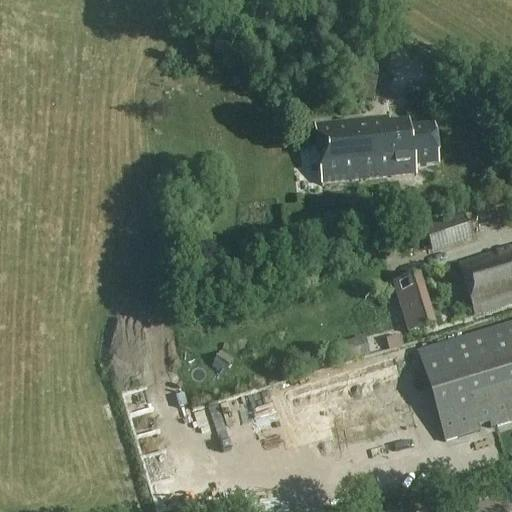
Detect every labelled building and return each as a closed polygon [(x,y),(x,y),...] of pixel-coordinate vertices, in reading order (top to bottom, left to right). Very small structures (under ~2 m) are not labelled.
[(352,73),(347,97),(372,103),(377,78),(352,73)] [(388,118),(313,127),(320,187),(351,184),(416,177),(415,170),(438,167),(433,126),(409,128),(409,122),(389,124),(388,118)] [(424,228),(431,251),(470,238),(463,215),(424,228)] [(511,251),(460,268),(476,317),(511,306),(511,251)] [(395,285),(406,324),(388,329),(391,338),(409,333),(435,325),(420,278),(395,285)] [(511,325),(418,353),(444,442),(511,422),(511,325)] [(365,340),(345,345),(350,363),(370,357),(365,340)] [(342,474),(419,451),(397,376),(320,399),(342,474)]
